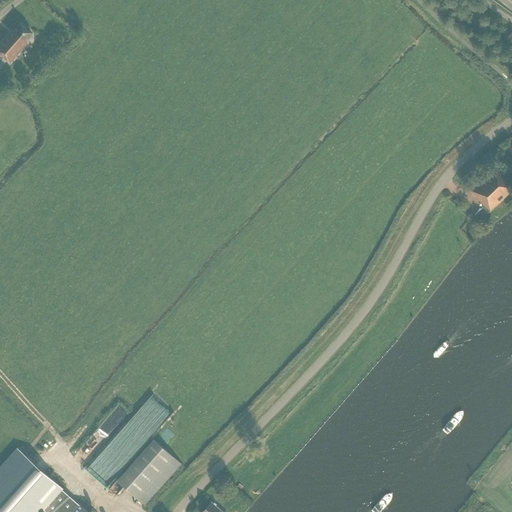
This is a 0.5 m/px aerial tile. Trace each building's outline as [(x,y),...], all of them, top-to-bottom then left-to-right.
[(32,34),(20,24),(14,32),(13,30),(0,44),(0,54),(9,62),(27,43),(25,41),(32,34)] [(489,211),(511,189),(511,184),(495,167),(470,191),(489,211)] [(144,505),(181,464),(154,440),(117,480),(144,505)] [(182,463),(199,445),(193,440),(184,449),(177,442),(175,444),(174,444),(169,450),(177,457),(182,463)] [(87,511),(18,449),(0,469),(0,511),(40,511),(44,509),(47,511),(87,511)] [(222,511),(211,502),(202,511),(222,511)]
